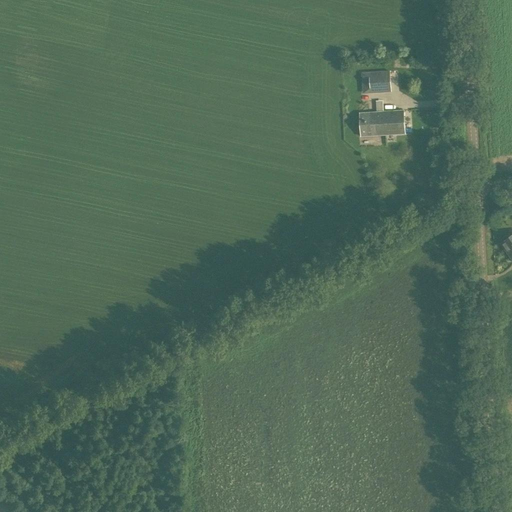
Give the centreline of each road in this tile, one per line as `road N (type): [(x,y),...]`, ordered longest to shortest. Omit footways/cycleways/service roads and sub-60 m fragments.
road 1 (track): [(0,440),(476,189)]
road 2 (tertiary): [(494,511),(476,189)]
road 3 (tertiary): [(476,189),(467,0)]
